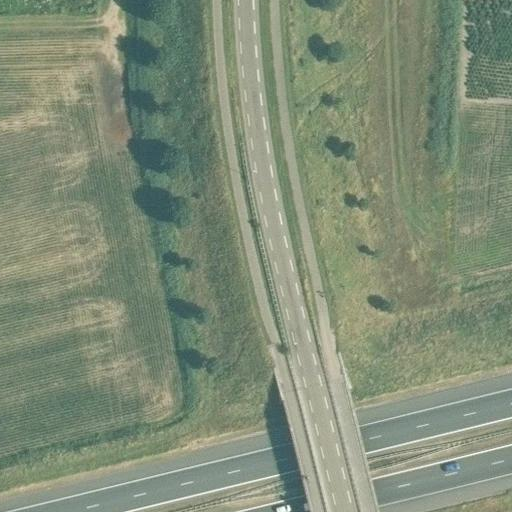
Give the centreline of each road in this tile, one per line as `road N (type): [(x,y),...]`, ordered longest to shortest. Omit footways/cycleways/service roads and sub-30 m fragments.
road 1 (tertiary): [(342,511),(258,148),(244,0)]
road 2 (track): [(48,422),(140,401),(161,386),(128,164),(122,0)]
road 3 (motorway): [(511,405),(72,511)]
road 4 (motorway): [(292,511),(511,456)]
